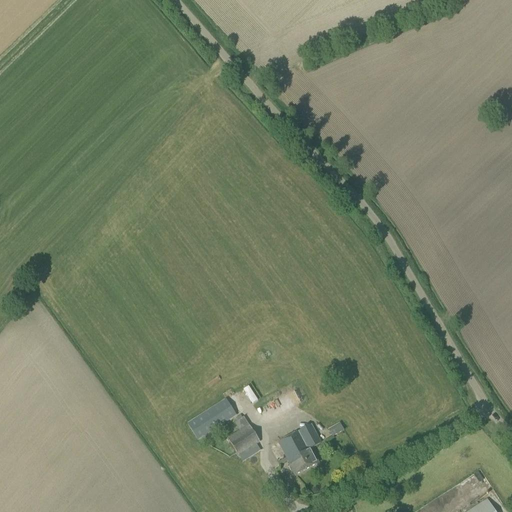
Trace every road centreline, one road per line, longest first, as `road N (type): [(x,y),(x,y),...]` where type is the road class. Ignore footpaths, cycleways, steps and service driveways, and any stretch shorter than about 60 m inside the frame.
road 1 (unclassified): [(511,436),(383,232),(177,0)]
road 2 (unknown): [(310,511),(487,406)]
